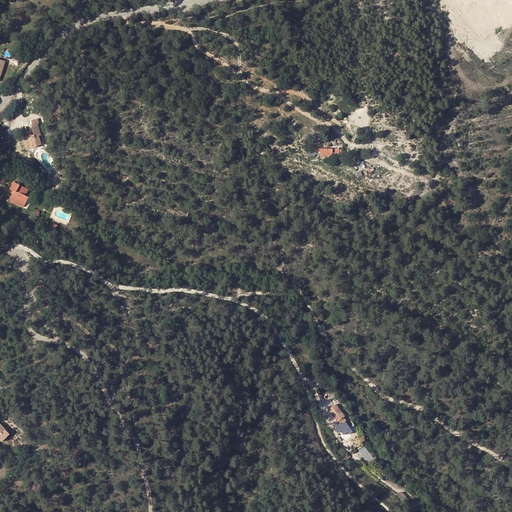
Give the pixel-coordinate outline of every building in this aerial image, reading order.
[(39,120),(32,122),(33,126),(32,126),(34,136),(32,137),(31,134),(26,135),(28,141),(26,142),(27,148),(31,147),(32,150),(37,149),(37,147),(42,146),(40,137),(41,137),(38,125),(40,125),(39,120)] [(323,154),(323,156),(333,157),(334,154),(341,155),(341,150),(320,148),(319,151),(322,152),(321,153),(323,154)] [(17,193),(12,200),(18,203),(19,201),(23,203),(27,196),(25,195),(28,191),(15,183),(11,190),(15,192),(17,193)] [(58,225),(51,222),(49,228),(56,231),(58,225)] [(348,432),(349,434),(352,432),(349,428),(346,424),(342,418),(346,416),(337,403),(330,408),(338,421),(340,419),(341,422),(335,425),(339,431),(341,430),(344,435),(348,432)] [(0,423),(0,440),(2,443),(11,434),(0,423)]
